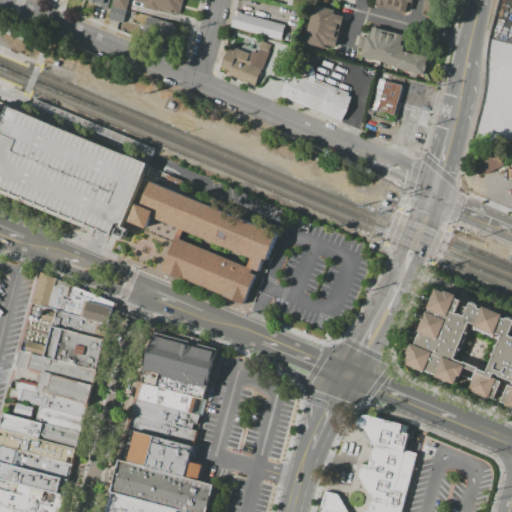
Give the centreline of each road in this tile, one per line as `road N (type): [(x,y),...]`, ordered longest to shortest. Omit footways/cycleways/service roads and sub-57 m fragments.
road 1 (residential): [(433,191),(414,175),(200,83)]
road 2 (residential): [(200,83),(3,0)]
road 3 (tertiary): [(345,372),(372,355),(398,303),(429,232),(433,191)]
road 4 (secondary): [(465,420),(345,372)]
